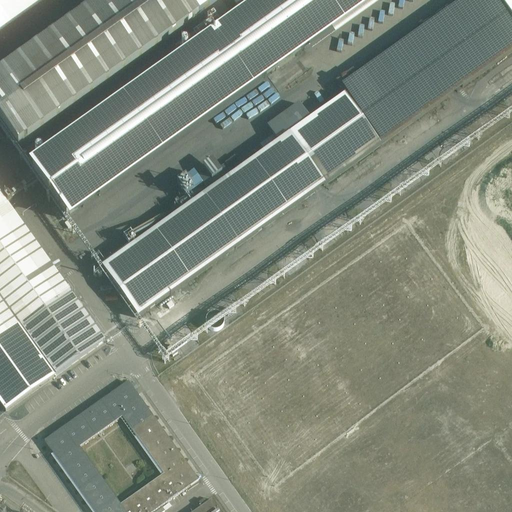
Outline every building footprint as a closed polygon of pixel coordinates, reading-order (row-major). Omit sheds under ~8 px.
[(0,124),(18,150),(197,22),(228,0),(108,0),(0,77),(0,124)] [(0,0),(0,35),(49,0),(0,0)] [(264,0),(152,80),(30,167),(70,223),(271,80),(384,0),(264,0)] [(383,151),(482,80),(511,58),(511,19),(498,0),(448,0),(334,82),(344,95),(259,156),(255,150),(247,156),(251,162),(101,268),(137,319),(225,256),(231,265),(282,229),(275,220),(380,145),(383,151)] [(404,12),(404,9),(404,5),(402,3),(401,2),(399,1),(395,0),(393,1),(390,3),(388,5),(388,9),(388,12),(390,15),(392,16),(393,17),(397,17),(400,16),(402,15),(404,12)] [(190,180),(185,183),(189,189),(203,178),(195,169),(186,176),(190,180)] [(0,405),(5,412),(105,342),(0,194),(0,405)] [(154,511),(198,481),(128,382),(44,442),(93,511),(154,511)] [(220,511),(211,500),(194,511),(220,511)]
